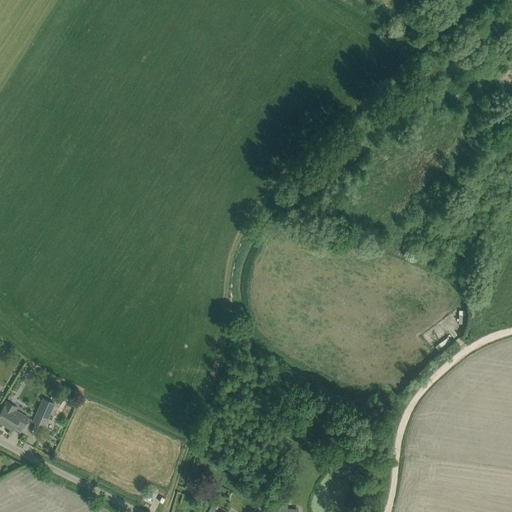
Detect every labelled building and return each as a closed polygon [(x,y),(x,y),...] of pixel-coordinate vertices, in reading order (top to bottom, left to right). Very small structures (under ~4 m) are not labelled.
[(392,18),(407,5),(402,0),(375,0),(376,0),(392,18)] [(399,28),(405,35),(412,30),(405,22),(399,28)] [(43,398),(33,421),(44,426),(54,403),(43,398)] [(1,411),(0,412),(0,421),(13,430),(14,428),(20,432),(28,424),(26,422),(28,418),(22,414),(20,416),(14,412),(17,407),(7,401),(4,407),(1,411)] [(151,491),(146,500),(153,503),(157,494),(151,491)] [(297,511),(298,509),(288,508),(288,502),(276,502),(276,507),(266,507),(265,511),(297,511)]
